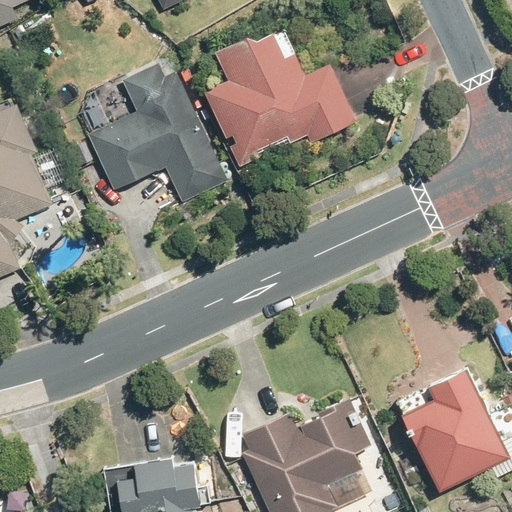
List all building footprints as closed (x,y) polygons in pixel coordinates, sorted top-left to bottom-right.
[(15,4),(26,0),(0,0),(0,25),(20,17),(15,4)] [(242,141),(235,144),(244,165),(265,156),(261,148),(291,134),(295,141),(313,134),(316,140),(361,120),(334,61),(309,72),(299,50),(290,55),(278,29),(263,35),(256,31),(220,47),(233,77),(210,88),(231,136),(238,133),(242,141)] [(208,131),(179,67),(168,72),(162,59),(125,76),(140,109),(92,131),(117,187),(169,165),(186,200),(230,179),(212,140),(215,138),(212,129),(208,131)] [(0,277),(25,266),(15,242),(28,224),(21,217),(59,201),(37,151),(43,148),(22,98),(0,107),(0,277)] [(441,397),(408,413),(444,490),(511,458),(511,449),(474,367),(435,384),(441,397)] [(330,482),(364,466),(356,450),(373,442),(350,393),(320,407),(322,413),(298,424),(290,408),(243,430),(251,446),(245,448),(243,442),(231,447),(235,455),(245,451),(272,511),(334,511),(332,507),(340,503),(330,482)] [(200,511),(199,505),(216,502),(213,484),(203,485),(199,458),(141,466),(142,473),(123,475),(129,511),(200,511)] [(407,511),(402,499),(388,506),(390,511),(407,511)]
